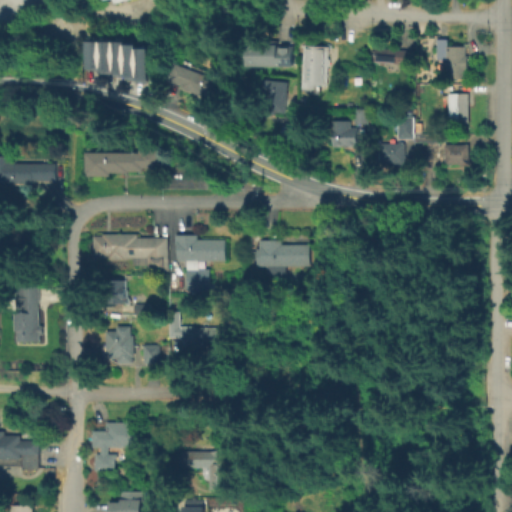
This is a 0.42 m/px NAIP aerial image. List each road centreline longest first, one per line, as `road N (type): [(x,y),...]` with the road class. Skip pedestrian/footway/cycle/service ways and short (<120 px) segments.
road 1 (tertiary): [(511,203),(394,203),(335,193),(148,110),(95,94),(0,84)]
road 2 (residential): [(311,185),(293,198),(109,202),(82,213)]
road 3 (residential): [(219,392),(0,389)]
road 4 (residential): [(500,21),(288,8)]
road 5 (residential): [(499,0),(498,204)]
road 6 (residential): [(498,204),(497,399)]
road 7 (residential): [(82,213),(77,393)]
